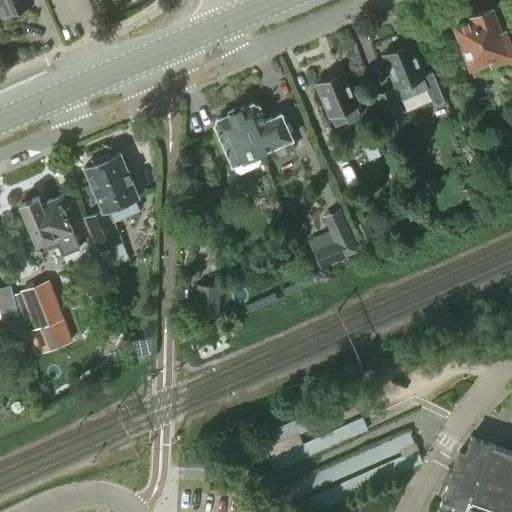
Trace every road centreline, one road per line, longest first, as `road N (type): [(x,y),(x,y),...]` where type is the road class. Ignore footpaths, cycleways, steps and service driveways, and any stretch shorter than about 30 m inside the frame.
road 1 (residential): [(511,365),(445,431),(415,511)]
road 2 (residential): [(223,26),(237,55),(368,0)]
road 3 (secondary): [(68,93),(223,26)]
